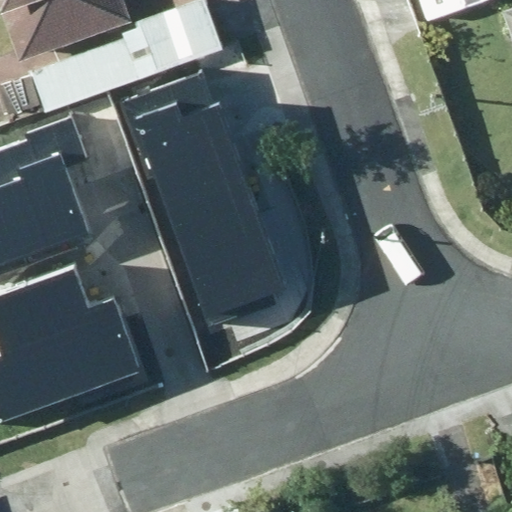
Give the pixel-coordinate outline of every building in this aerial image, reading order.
[(0,0),(0,4),(15,48),(123,11),(119,0),(0,0)] [(511,3),(497,9),(511,49),(511,3)] [(202,71),(123,99),(201,315),(295,282),(285,253),(300,248),(256,125),(225,136),(202,71)] [(0,249),(82,221),(57,154),(108,136),(92,94),(0,127),(0,249)] [(0,301),(10,329),(0,332),(0,401),(126,357),(85,244),(0,274),(0,301)]
